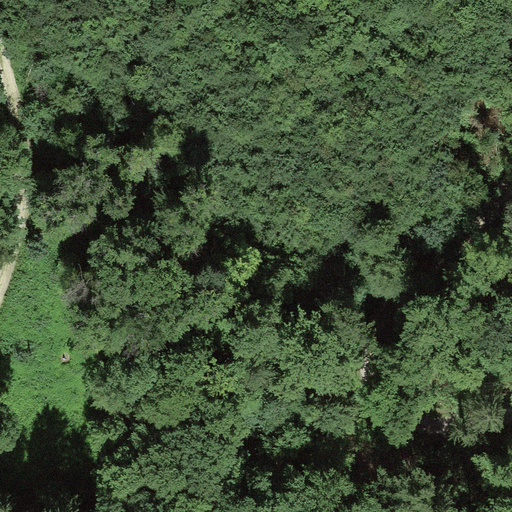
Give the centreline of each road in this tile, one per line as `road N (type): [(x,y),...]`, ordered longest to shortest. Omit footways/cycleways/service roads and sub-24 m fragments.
road 1 (track): [(511,418),(424,434),(395,427),(374,409),(362,382),(374,311),(474,222),(511,169)]
road 2 (track): [(0,51),(28,169),(19,238),(0,293)]
